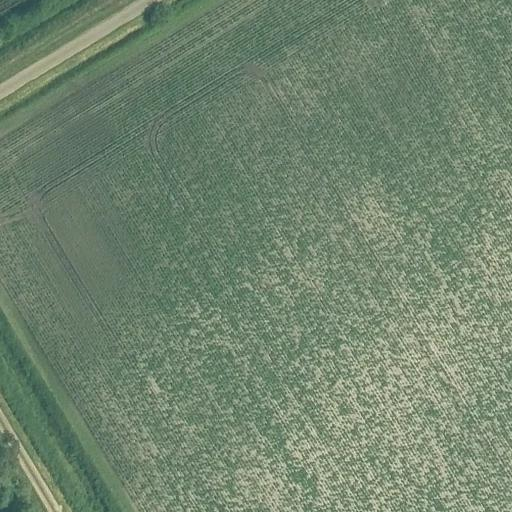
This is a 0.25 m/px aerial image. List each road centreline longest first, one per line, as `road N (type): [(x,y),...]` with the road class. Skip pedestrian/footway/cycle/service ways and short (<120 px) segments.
road 1 (residential): [(0,93),(154,0)]
road 2 (residential): [(63,511),(0,403)]
